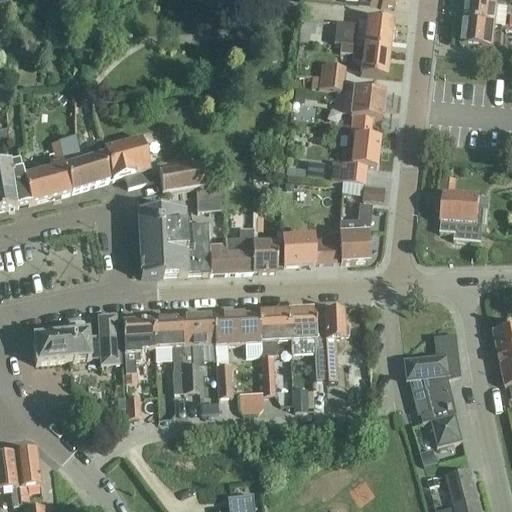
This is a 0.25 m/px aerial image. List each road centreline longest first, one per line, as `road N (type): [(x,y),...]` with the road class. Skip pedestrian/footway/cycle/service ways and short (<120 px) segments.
road 1 (residential): [(429,0),(395,288)]
road 2 (residential): [(125,296),(395,288)]
road 3 (residential): [(507,511),(462,282)]
road 4 (residential): [(125,296),(112,223),(96,211),(0,233)]
road 5 (unclassified): [(0,320),(125,296)]
